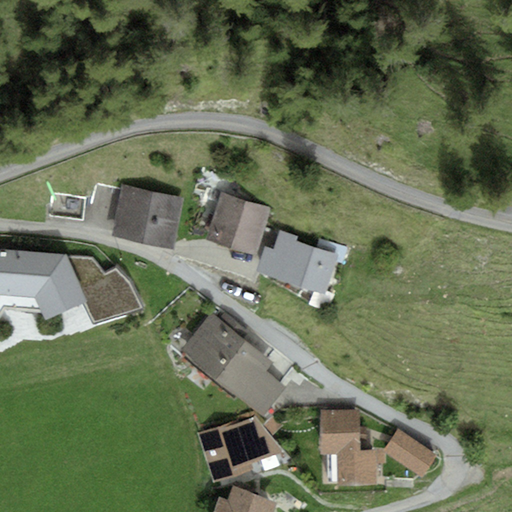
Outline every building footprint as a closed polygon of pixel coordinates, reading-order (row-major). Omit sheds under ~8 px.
[(184,198),(122,185),(111,237),(173,250),(184,198)] [(271,208),(221,192),(205,240),(256,256),(271,208)] [(298,236),(279,230),(273,249),(264,246),(256,272),(324,294),(335,261),(343,263),(348,247),(318,237),(315,247),(296,241),(298,236)] [(66,254),(0,249),(0,316),(4,309),(42,314),(45,320),(83,302),(92,324),(143,309),(129,281),(115,267),(105,273),(92,257),(68,257),(66,254)] [(218,319),(210,313),(180,350),(262,416),(287,386),(267,371),(274,363),(243,338),(247,333),(223,313),(218,319)] [(360,409),(320,410),(320,454),(328,454),(328,481),(338,481),(338,484),(376,484),(376,464),(382,464),(382,450),(360,450),(360,442),(366,442),(366,427),(360,427),(360,409)] [(274,415),(262,426),(271,436),(283,425),(274,415)] [(240,421),(197,434),(212,483),(255,470),(240,421)] [(398,430),(384,451),(421,476),(435,455),(398,430)] [(274,511),(278,503),(232,486),(227,500),(218,496),(212,511),(274,511)]
